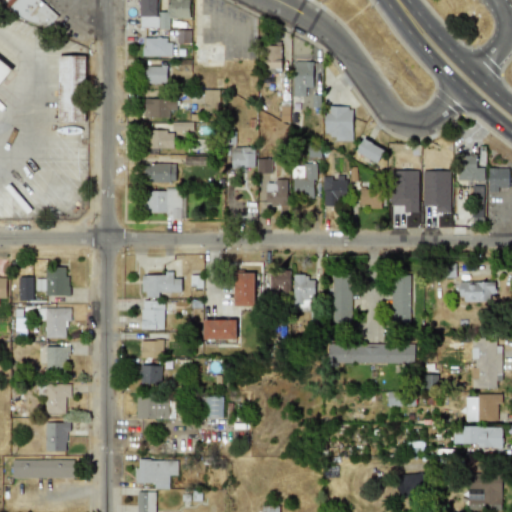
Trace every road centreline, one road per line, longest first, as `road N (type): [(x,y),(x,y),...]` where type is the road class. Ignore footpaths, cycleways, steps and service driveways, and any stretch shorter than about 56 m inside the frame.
road 1 (residential): [(0,236),(511,240)]
road 2 (residential): [(103,511),(104,0)]
road 3 (tertiary): [(462,90),(429,120),(398,120),(321,26)]
road 4 (secondary): [(383,0),(439,68),(511,134)]
road 5 (secondary): [(511,108),(406,0)]
